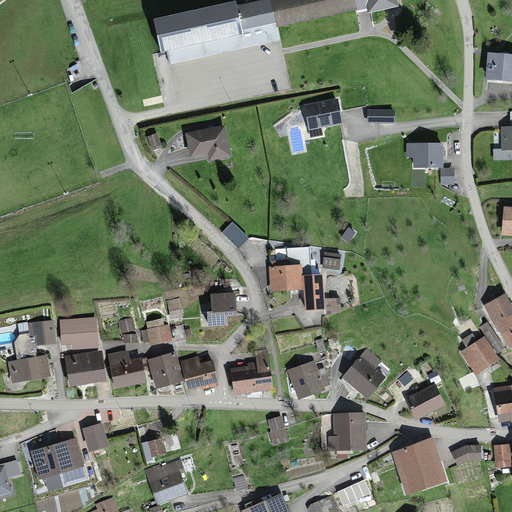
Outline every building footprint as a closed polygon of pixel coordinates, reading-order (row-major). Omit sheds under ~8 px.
[(229,4),(150,21),(158,57),(280,29),(279,23),(364,4),(366,12),(393,6),(391,0),(268,0),(269,0),(231,9),(229,4)] [(511,58),(487,57),(486,81),(511,82),(511,58)] [(341,96),(308,101),(312,125),(345,120),(341,96)] [(399,110),(370,108),(369,120),(398,122),(399,110)] [(511,147),(511,126),(507,126),(500,125),(499,147),(511,147)] [(221,128),(182,134),(185,158),(205,155),(206,161),(225,158),(221,128)] [(444,167),(445,146),(411,145),(410,169),(416,169),(415,187),(429,187),(429,168),(444,167)] [(455,181),(456,168),(444,167),(444,180),(455,181)] [(511,210),(502,210),(500,239),(511,239),(511,210)] [(286,263),(266,264),(268,292),(299,290),(298,268),(286,268),(286,263)] [(302,288),(304,312),(320,311),(319,287),(302,288)] [(236,289),(205,289),(204,318),(223,318),(223,311),(236,311),(236,289)] [(511,310),(504,296),(486,307),(509,347),(511,344),(511,310)] [(89,318),(57,319),(58,344),(75,343),(75,347),(90,346),(89,318)] [(129,322),(118,324),(120,335),(132,333),(129,322)] [(166,322),(144,324),(146,345),(168,343),(166,322)] [(51,328),(27,330),(29,347),(52,345),(51,328)] [(481,340),(460,354),(474,375),(495,361),(481,340)] [(124,353),(106,357),(112,389),(140,383),(136,360),(126,362),(124,353)] [(232,394),(269,391),(266,354),(254,355),(255,366),(245,367),(245,371),(230,372),(232,394)] [(98,355),(63,359),(66,385),(101,381),(98,355)] [(171,355),(146,363),(154,390),(180,382),(171,355)] [(341,379),(364,398),(380,378),(372,372),(376,367),(361,355),(341,379)] [(45,358),(10,362),(13,382),(47,378),(45,358)] [(195,360),(179,364),(187,393),(213,385),(207,364),(197,367),(195,360)] [(310,363),(287,371),(298,398),(328,387),(322,371),(314,374),(310,363)] [(406,370),(385,389),(394,399),(407,387),(408,389),(416,381),(406,370)] [(511,387),(493,390),(497,421),(511,418),(511,387)] [(433,389),(407,400),(416,421),(442,410),(433,389)] [(330,437),(330,450),(363,449),(362,415),(333,416),(334,437),(330,437)] [(277,420),(265,424),(272,447),(284,443),(277,420)] [(102,424),(84,429),(89,450),(108,445),(102,424)] [(72,436),(30,447),(38,477),(80,466),(72,436)] [(165,452),(161,439),(143,444),(147,460),(152,459),(151,456),(165,452)] [(431,444),(393,455),(404,494),(442,484),(431,444)] [(454,452),(458,466),(478,460),(474,447),(454,452)] [(493,447),(495,470),(510,469),(508,447),(493,447)] [(15,462),(0,466),(0,497),(11,494),(7,480),(20,476),(15,462)] [(146,472),(157,504),(183,495),(176,474),(181,473),(178,463),(159,469),(158,468),(146,472)] [(244,476),(234,478),(237,490),(247,488),(244,476)] [(370,493),(364,480),(338,492),(344,505),(370,493)] [(284,511),(278,496),(240,511),(239,511),(284,511)] [(339,511),(333,496),(308,507),(309,511),(339,511)] [(115,511),(111,501),(97,506),(98,511),(115,511)]
